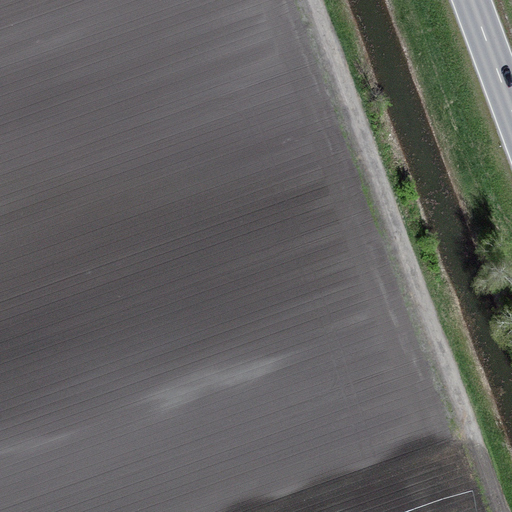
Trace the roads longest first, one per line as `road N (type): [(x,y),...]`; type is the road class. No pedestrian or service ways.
road 1 (track): [(500,511),(312,0)]
road 2 (primary): [(511,113),(470,0)]
